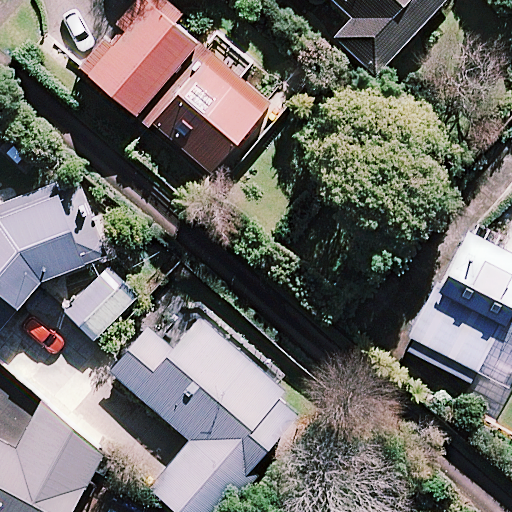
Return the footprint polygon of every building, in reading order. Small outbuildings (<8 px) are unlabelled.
[(184,16),(165,0),(140,0),(119,25),(125,31),(113,45),(107,39),(81,69),(151,128),(154,125),(213,175),(273,106),(176,24),(184,16)] [(331,0),(352,19),(334,39),(376,79),(450,0),(331,0)] [(0,334),(43,286),(112,251),(73,175),(0,211),(0,334)] [(511,256),(466,232),(439,285),(435,283),(407,336),(475,371),(499,324),(511,330),(511,256)] [(136,300),(109,271),(64,312),(92,341),(136,300)] [(217,511),(305,410),(199,319),(171,353),(147,332),(111,374),(187,440),(146,488),(173,511),(217,511)] [(511,375),(511,330),(499,324),(475,371),(506,387),(511,375)] [(0,511),(71,511),(105,451),(38,414),(16,453),(0,444),(0,511)]
